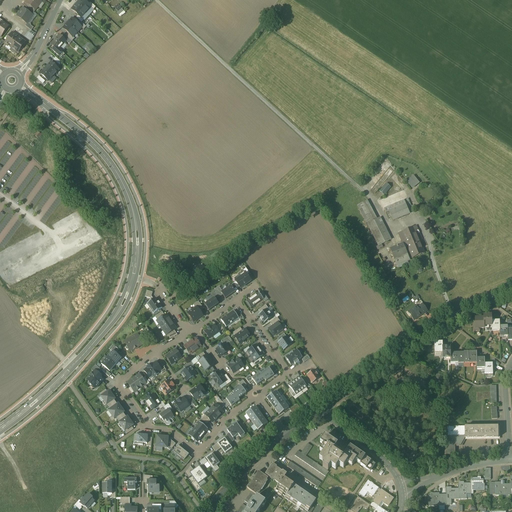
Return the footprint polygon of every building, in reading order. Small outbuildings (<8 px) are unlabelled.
[(41,2),(38,0),(29,0),(27,4),(35,10),(39,5),(41,2)] [(91,7),(83,0),(80,0),(77,4),(86,13),(91,7)] [(35,10),(27,4),(25,6),(34,13),(36,10),(35,10)] [(86,13),(77,4),(72,10),(81,18),(86,13)] [(34,13),(25,6),(23,9),(32,15),(34,13)] [(23,9),(23,8),(17,17),(27,24),(28,23),(33,16),(32,15),(23,9)] [(121,17),(126,13),(122,8),(117,13),(121,17)] [(0,19),(0,35),(1,36),(8,27),(4,24),(3,22),(3,21),(0,19)] [(72,19),(68,24),(77,32),(82,27),(72,19)] [(31,25),(28,23),(27,24),(25,26),(30,30),(31,31),(34,28),(31,26),(31,25)] [(77,32),(68,24),(63,29),(73,37),(77,32)] [(12,33),(4,44),(7,46),(8,46),(11,48),(19,38),(12,33)] [(72,42),(64,34),(61,37),(66,41),(70,45),(72,42)] [(60,36),(51,45),(58,51),(66,41),(61,37),(60,36)] [(19,38),(11,48),(18,53),(25,42),(19,38)] [(58,70),(51,63),(46,69),(54,76),(58,70)] [(54,76),(46,69),(41,74),(49,81),(54,76)] [(406,181),(413,189),(420,183),(414,175),(406,181)] [(386,184),(380,192),(384,195),(391,187),(386,184)] [(429,189),(426,188),(423,189),(421,190),(419,193),(419,196),(419,198),(421,201),(424,202),(426,203),(429,202),(432,201),(433,198),(434,195),(433,193),(431,190),(429,189)] [(414,213),(408,199),(404,201),(410,214),(414,213)] [(404,201),(387,208),(391,218),(393,221),(410,214),(404,201)] [(377,220),(370,205),(360,210),(367,225),(377,220)] [(377,220),(367,225),(380,249),(385,247),(384,244),(391,240),(380,218),(377,220)] [(422,240),(416,226),(414,228),(419,241),(422,240)] [(419,241),(414,228),(402,233),(407,244),(413,258),(424,253),(419,241)] [(407,244),(402,233),(398,234),(403,244),(404,245),(407,244)] [(403,244),(390,249),(397,266),(410,260),(404,245),(403,244)] [(236,278),(237,280),(246,274),(244,272),(236,278)] [(240,287),(241,289),(251,281),(247,275),(246,274),(237,280),(235,282),(236,282),(240,287)] [(223,292),(221,293),(223,296),(226,300),(235,293),(231,286),(223,292)] [(219,287),(214,291),(219,298),(223,296),(221,293),(223,292),(219,287)] [(219,298),(214,291),(209,294),(213,299),(214,298),(216,300),(219,298)] [(264,301),(260,294),(247,303),(251,309),(264,301)] [(158,302),(156,298),(148,303),(151,307),(149,308),(153,314),(154,314),(162,308),(160,304),(159,302),(158,302)] [(213,299),(204,305),(209,311),(219,304),(216,300),(214,298),(213,299)] [(204,309),(198,302),(194,305),(196,308),(197,307),(200,312),(204,309)] [(422,304),(417,308),(416,307),(410,311),(412,314),(410,315),(414,321),(427,311),(422,304)] [(266,305),(259,311),(261,314),(267,310),(268,309),(266,305)] [(196,308),(188,314),(194,322),(203,316),(200,312),(197,307),(196,308)] [(261,314),(258,315),(261,318),(260,319),(262,321),(264,324),(273,318),(270,315),(271,314),(269,312),(269,313),(267,310),(261,314)] [(234,311),(221,320),(226,328),(239,319),(235,313),(234,311)] [(244,318),(238,311),(235,313),(239,319),(240,321),(244,318)] [(162,312),(155,317),(158,321),(165,316),(162,312)] [(157,321),(161,328),(171,322),(167,315),(165,316),(158,321),(157,321)] [(492,315),(484,316),(484,318),(484,326),(492,326),(492,321),(492,315)] [(277,319),(270,323),(273,327),(278,323),(280,322),(277,318),(277,319)] [(484,318),(475,318),(476,325),(474,325),(474,330),(479,330),(479,329),(484,329),(484,326),(484,318)] [(500,321),(492,321),(492,326),(492,331),(500,331),(500,326),(500,321)] [(171,322),(161,328),(166,335),(167,335),(174,330),(176,329),(171,322)] [(273,327),(268,330),(273,337),(283,330),(278,323),(273,327)] [(220,324),(215,327),(219,333),(224,329),(220,324)] [(214,326),(211,328),(211,327),(208,330),(205,332),(210,339),(219,333),(215,327),(214,326)] [(508,326),(500,326),(500,331),(500,337),(508,336),(508,329),(508,326)] [(240,328),(233,333),(235,337),(243,332),(240,328)] [(148,329),(137,335),(141,342),(144,340),(143,339),(151,335),(148,329)] [(174,330),(167,335),(170,339),(178,335),(177,334),(174,330)] [(235,337),(240,344),(250,337),(248,335),(249,335),(247,332),(246,332),(245,330),(243,332),(235,337)] [(137,335),(124,342),(127,347),(126,348),(127,350),(127,351),(129,350),(130,352),(134,350),(139,348),(138,347),(143,345),(141,342),(137,335)] [(228,336),(221,342),(223,345),(225,344),(226,344),(231,340),(228,336)] [(279,342),(278,343),(284,351),(292,345),(286,337),(279,342)] [(195,339),(184,346),(190,355),(201,347),(195,339)] [(443,342),(434,342),(435,353),(442,352),(443,352),(443,348),(443,342)] [(223,345),(217,350),(221,357),(222,356),(224,356),(227,355),(227,353),(230,350),(226,344),(225,344),(223,345)] [(250,350),(248,352),(255,361),(263,355),(256,346),(250,350)] [(443,348),(443,352),(442,352),(443,358),(451,358),(450,353),(450,347),(443,348)] [(177,351),(182,358),(186,355),(181,348),(177,351)] [(169,355),(166,357),(171,364),(174,361),(175,363),(182,358),(177,351),(176,350),(173,352),(169,354),(169,355)] [(297,350),(285,358),(291,366),(294,364),(295,365),(299,362),(298,361),(302,358),(297,350)] [(114,351),(108,358),(117,366),(123,359),(114,351)] [(477,352),(464,353),(464,363),(477,363),(477,358),(477,352)] [(203,353),(196,358),(199,362),(206,357),(203,353)] [(458,353),(450,353),(451,358),(451,364),(458,363),(459,363),(458,353)] [(206,357),(199,362),(206,371),(213,366),(213,363),(208,356),(206,357)] [(111,373),(117,366),(108,358),(102,365),(111,373)] [(477,358),(477,363),(477,369),(484,368),(485,364),(485,358),(477,358)] [(238,359),(235,361),(231,363),(232,364),(228,366),(231,370),(234,374),(235,373),(243,367),(238,359)] [(191,362),(183,367),(186,370),(191,367),(192,368),(194,367),(191,362)] [(156,363),(153,365),(152,365),(147,368),(147,369),(144,371),(150,379),(153,377),(154,377),(159,374),(158,373),(160,372),(162,371),(158,366),(156,363)] [(166,371),(161,364),(158,366),(162,371),(160,372),(162,374),(166,371)] [(492,364),(485,364),(484,368),(485,368),(485,374),(493,374),(492,364)] [(91,370),(94,372),(95,371),(99,374),(102,371),(96,365),(91,370)] [(186,370),(181,374),(184,378),(187,382),(190,380),(193,377),(191,374),(194,372),(192,368),(191,367),(186,370)] [(269,368),(261,374),(265,380),(266,381),(274,376),(269,368)] [(314,370),(307,375),(312,384),(320,378),(314,370)] [(99,374),(95,371),(94,372),(91,376),(100,383),(103,380),(101,379),(101,376),(99,374)] [(223,377),(219,372),(212,377),(214,380),(213,381),(216,384),(219,387),(225,383),(226,382),(223,377)] [(257,386),(265,380),(261,374),(260,372),(252,378),(253,381),(257,386)] [(142,379),(139,375),(133,379),(140,389),(144,386),(143,385),(146,384),(142,379)] [(231,382),(226,375),(223,377),(226,382),(225,383),(227,385),(231,382)] [(100,383),(91,376),(87,380),(90,383),(90,386),(91,386),(93,387),(97,384),(98,386),(100,383)] [(300,377),(294,382),(301,391),(307,387),(302,380),(300,377)] [(140,389),(133,379),(128,383),(131,388),(134,392),(136,390),(137,391),(140,389)] [(162,386),(161,387),(163,390),(163,391),(166,395),(176,389),(174,387),(174,386),(172,383),(170,381),(168,382),(162,386)] [(296,396),(301,391),(294,382),(289,386),(291,388),(296,396)] [(200,386),(190,393),(195,401),(201,397),(202,398),(206,396),(205,394),(206,394),(200,386)] [(233,392),(234,394),(238,399),(246,393),(243,388),(241,386),(241,387),(233,392)] [(115,399),(109,391),(101,397),(104,401),(102,402),(105,406),(107,405),(113,401),(115,399)] [(267,398),(271,404),(281,397),(277,391),(271,395),(272,395),(268,398),(267,398)] [(234,394),(226,400),(230,405),(232,407),(240,401),(238,399),(234,394)] [(157,401),(153,395),(148,399),(150,401),(147,403),(150,407),(151,407),(153,410),(158,406),(160,405),(157,401)] [(285,403),(281,397),(271,404),(273,403),(276,408),(275,409),(275,410),(285,403)] [(181,400),(181,399),(177,402),(178,402),(176,404),(177,406),(176,406),(181,413),(189,406),(185,400),(184,398),(181,400)] [(190,400),(188,398),(185,400),(189,406),(190,407),(193,405),(190,400)] [(222,403),(220,400),(216,405),(222,410),(225,407),(222,403)] [(226,408),(230,405),(226,400),(222,403),(225,407),(226,408)] [(107,405),(111,410),(117,405),(113,401),(107,405)] [(289,408),(285,403),(275,410),(279,415),(280,415),(279,414),(283,411),(284,412),(289,408)] [(120,407),(118,404),(117,405),(111,410),(109,411),(114,419),(116,418),(123,414),(124,413),(122,410),(123,409),(121,407),(120,407)] [(245,413),(249,419),(260,412),(256,406),(258,405),(257,404),(245,413)] [(222,410),(216,405),(210,410),(218,418),(219,416),(219,415),(220,414),(221,414),(223,412),(222,410)] [(166,411),(159,416),(160,416),(159,417),(161,420),(162,419),(164,422),(166,420),(167,422),(174,417),(170,411),(168,409),(166,411)] [(210,410),(205,415),(210,421),(212,423),(215,421),(215,420),(216,419),(217,419),(218,418),(210,410)] [(264,418),(260,412),(249,419),(254,425),(264,418)] [(126,419),(123,414),(116,418),(120,423),(126,419)] [(210,421),(205,415),(201,419),(207,424),(210,421)] [(120,424),(118,425),(121,429),(123,428),(125,431),(133,426),(128,417),(126,419),(120,423),(120,424)] [(264,418),(254,425),(259,431),(270,423),(270,422),(268,423),(264,418)] [(202,425),(199,422),(194,429),(203,436),(205,433),(208,429),(207,429),(205,427),(203,424),(202,425)] [(237,423),(227,430),(229,433),(233,438),(238,435),(241,438),(241,437),(242,437),(245,435),(244,435),(245,435),(244,432),(240,427),(237,423)] [(465,438),(465,427),(448,427),(444,432),(445,455),(455,455),(455,446),(461,446),(463,442),(465,438)] [(498,427),(465,427),(465,438),(485,438),(498,438),(498,427)] [(203,436),(194,429),(188,436),(191,438),(191,439),(194,441),(196,442),(197,443),(200,439),(203,436)] [(233,438),(229,433),(226,435),(227,437),(232,443),(235,440),(233,438)] [(148,436),(137,435),(137,436),(135,436),(134,443),(138,443),(138,445),(143,446),(143,444),(147,444),(148,438),(148,436)] [(339,464),(343,459),(339,456),(341,454),(337,452),(341,447),(325,436),(321,442),(325,444),(321,450),(324,452),(320,458),(323,460),(323,462),(325,463),(323,466),(328,470),(332,465),(336,468),(339,464)] [(168,438),(164,438),(158,437),(157,447),(167,448),(168,442),(168,438)] [(225,438),(218,443),(221,448),(226,454),(233,449),(229,444),(225,438)] [(171,442),(168,442),(167,448),(170,451),(176,444),(172,441),(171,442)] [(306,456),(312,447),(307,443),(301,453),(306,456)] [(189,455),(178,446),(173,452),(181,458),(184,461),(188,456),(189,455)] [(343,459),(339,464),(344,467),(348,462),(353,465),(356,461),(360,464),(360,465),(366,469),(370,472),(375,465),(365,458),(366,458),(350,447),(348,451),(349,452),(344,459),(343,459)] [(294,455),(326,477),(329,472),(306,456),(301,453),(298,451),(294,455)] [(213,454),(218,461),(221,459),(216,452),(215,452),(213,454)] [(212,453),(206,458),(208,461),(214,468),(217,466),(220,463),(218,461),(213,454),(212,453)] [(184,461),(183,463),(186,466),(192,459),(188,456),(184,461)] [(214,468),(208,461),(208,462),(207,462),(208,462),(213,470),(218,467),(217,466),(214,468)] [(321,483),(290,462),(287,466),(318,488),(321,483)] [(277,467),(273,464),(265,475),(279,484),(282,480),(286,475),(287,474),(283,471),(282,472),(276,467),(277,467)] [(190,466),(185,473),(189,478),(192,476),(190,474),(194,471),(190,466)] [(194,471),(190,474),(192,476),(198,485),(208,478),(199,467),(194,471)] [(259,472),(256,476),(250,485),(250,484),(247,488),(251,492),(257,495),(258,493),(259,494),(268,481),(267,481),(268,478),(259,472)] [(134,479),(125,479),(124,486),(127,486),(127,487),(127,490),(135,490),(136,484),(137,484),(137,483),(137,479),(134,479)] [(481,479),(471,479),(471,484),(471,491),(485,491),(485,484),(484,484),(484,480),(481,480),(481,479)] [(285,482),(282,480),(279,484),(274,492),(285,499),(293,487),(290,485),(291,483),(286,480),(285,482)] [(153,481),(147,481),(147,483),(147,487),(148,487),(148,491),(151,491),(154,491),(154,493),(160,493),(160,486),(156,486),(156,481),(153,481)] [(378,488),(368,481),(359,494),(363,497),(367,492),(373,496),(378,488)] [(112,482),(107,482),(107,483),(103,483),(103,494),(107,494),(107,495),(111,495),(112,495),(112,490),(112,482)] [(464,484),(464,483),(458,483),(459,489),(459,495),(470,495),(471,495),(471,491),(471,484),(464,484)] [(504,485),(504,483),(496,483),(496,496),(511,496),(511,490),(511,485),(504,485)] [(295,489),(293,487),(285,499),(292,504),(300,492),(298,490),(299,488),(297,487),(295,489)] [(459,489),(452,490),(452,488),(446,488),(446,495),(446,500),(459,500),(459,495),(459,489)] [(385,494),(383,493),(384,492),(381,490),(376,498),(372,502),(378,506),(381,501),(389,506),(393,499),(385,494)] [(251,492),(245,501),(249,504),(256,495),(251,492)] [(300,492),(292,504),(299,509),(307,497),(305,495),(306,493),(304,492),(303,494),(300,492)] [(82,502),(80,504),(82,506),(83,505),(85,507),(87,509),(94,501),(92,499),(93,498),(88,494),(82,502)] [(312,497),(309,495),(307,497),(299,509),(304,511),(308,511),(312,507),(316,500),(313,498),(315,495),(314,494),(312,497)] [(446,495),(439,495),(439,494),(433,494),(433,496),(433,500),(434,500),(434,506),(447,506),(446,500),(446,495)] [(257,496),(245,511),(258,511),(265,501),(257,496)] [(370,506),(358,497),(349,510),(352,511),(358,511),(362,507),(367,510),(370,506)] [(79,500),(74,506),(80,511),(82,508),(81,507),(82,506),(80,504),(82,502),(79,500)]
